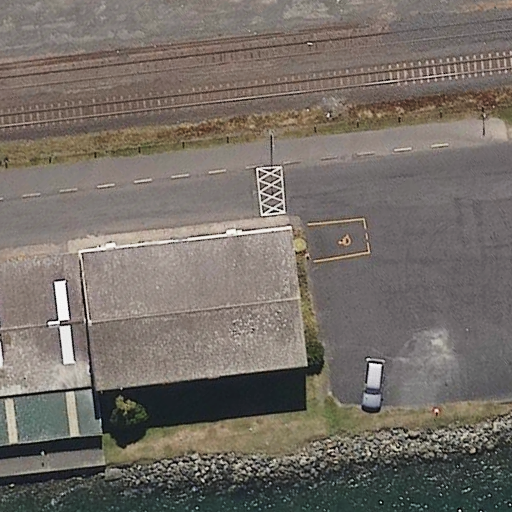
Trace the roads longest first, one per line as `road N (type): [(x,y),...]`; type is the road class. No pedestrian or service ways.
road 1 (unclassified): [(0,224),(511,162)]
road 2 (track): [(0,24),(225,0)]
